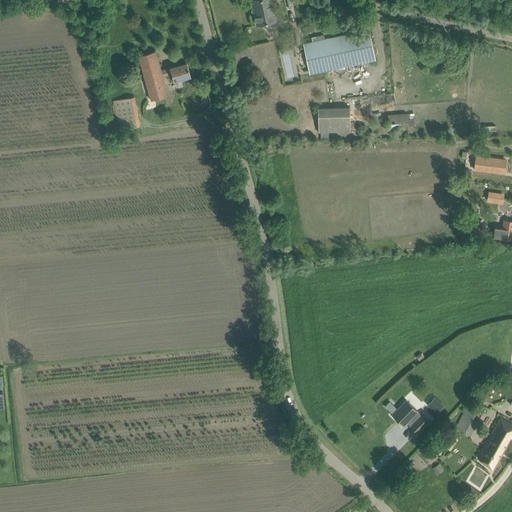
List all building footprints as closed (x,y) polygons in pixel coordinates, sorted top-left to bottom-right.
[(277,24),(276,20),(273,4),(270,5),(269,0),(251,0),(257,25),(263,23),(264,27),(265,28),(276,26),(277,24)] [(304,33),(314,31),(311,20),(301,22),(304,33)] [(375,59),(371,40),(369,30),(304,44),(310,73),(375,59)] [(155,51),(139,55),(152,100),(168,95),(162,76),(171,73),(174,81),(191,76),(187,62),(161,70),(155,51)] [(119,126),(136,122),(131,96),(113,100),(119,126)] [(318,108),(318,133),(350,132),(350,108),(318,108)] [(389,127),(408,126),(416,125),(415,113),(388,115),(389,127)] [(476,156),(475,169),(504,173),(506,160),(476,156)] [(488,191),(486,199),(502,202),(504,194),(488,191)] [(470,217),(469,227),(471,227),(469,239),(476,240),(478,229),(481,229),(482,219),(470,217)] [(494,227),(493,236),(511,239),(511,220),(504,219),(502,228),(494,227)] [(436,413),(445,405),(438,398),(429,406),(436,413)] [(406,399),(392,414),(403,426),(407,422),(411,425),(410,426),(417,433),(431,419),(424,412),(421,415),(417,411),(418,411),(406,399)] [(478,421),(472,418),(477,409),(468,404),(455,427),(471,436),(478,421)] [(511,424),(501,418),(485,444),(485,445),(477,458),(493,469),(511,437),(511,424)]
